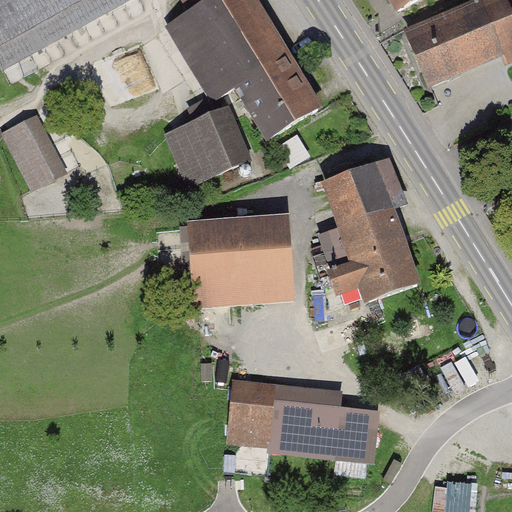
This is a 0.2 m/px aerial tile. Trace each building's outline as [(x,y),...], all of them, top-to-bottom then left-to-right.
[(0,0),(0,74),(0,75),(136,1),(135,0),(0,0)] [(325,106),(259,0),(206,0),(165,25),(215,105),(240,90),(270,140),(325,106)] [(388,0),(398,17),(427,0),(388,0)] [(511,0),(483,0),(411,34),(439,93),(507,61),(511,69),(511,67),(511,0)] [(234,111),(168,134),(188,193),(254,170),(234,111)] [(38,119),(3,137),(33,196),(68,178),(38,119)] [(396,159),(323,184),(353,270),(331,277),(338,298),(362,290),(369,310),(425,291),(399,216),(414,211),(396,159)] [(290,214),(185,220),(190,308),(295,302),(290,214)] [(345,397),(236,384),(228,452),(337,464),(345,397)]
